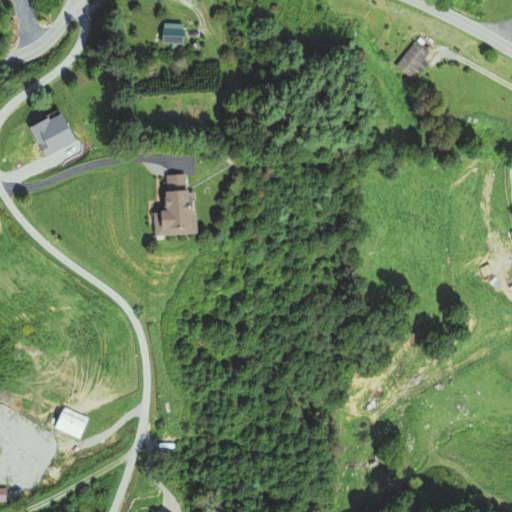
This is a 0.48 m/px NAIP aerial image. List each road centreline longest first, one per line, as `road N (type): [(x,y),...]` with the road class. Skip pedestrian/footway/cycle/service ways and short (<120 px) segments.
road 1 (tertiary): [(511,50),(419,0),(65,16),(37,47),(0,60)]
road 2 (residential): [(0,189),(42,241),(120,300),(139,332),(144,415),(112,511)]
road 3 (residential): [(78,0),(84,26),(69,59),(0,114)]
